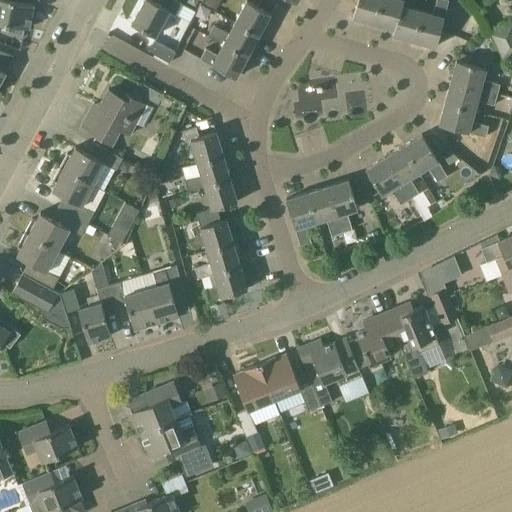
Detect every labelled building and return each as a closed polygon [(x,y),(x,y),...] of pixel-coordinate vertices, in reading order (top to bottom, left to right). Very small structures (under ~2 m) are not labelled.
[(14,0),(0,0),(0,22),(15,26),(24,27),(29,28),(33,4),(14,1),(14,0)] [(144,0),(131,24),(154,36),(168,11),(176,15),(182,4),(175,0),(150,0),(151,0),(150,0),(144,0)] [(216,9),(220,0),(205,0),(204,2),(216,9)] [(266,20),(276,2),(272,0),(260,0),(259,3),(253,0),(245,0),(234,22),(258,35),(262,38),(270,23),(266,20)] [(357,0),(352,17),(373,23),(379,0),(357,0)] [(394,29),(402,0),(379,0),(373,23),(394,29)] [(412,7),(414,1),(414,0),(402,0),(394,29),(393,35),(414,41),(422,10),(412,7)] [(435,47),(448,0),(435,0),(432,13),(422,10),(414,41),(435,47)] [(223,42),(247,55),(258,35),(234,22),(228,33),(214,25),(208,36),(222,44),(223,42)] [(511,55),(511,22),(492,32),(505,58),(511,55)] [(24,27),(15,26),(14,34),(22,36),(24,27)] [(169,63),(175,52),(154,40),(148,51),(169,63)] [(251,58),(247,55),(223,42),(222,44),(216,54),(205,48),(200,59),(235,78),(239,70),(244,73),(251,58)] [(4,71),(12,55),(0,50),(0,81),(5,72),(4,71)] [(460,54),(458,61),(469,64),(471,57),(460,54)] [(487,69),(475,66),(456,60),(450,82),(496,94),(499,84),(484,80),(487,69)] [(366,115),(363,75),(295,81),(298,121),(366,115)] [(494,104),(496,94),(450,82),(444,103),(475,111),(478,100),(494,104)] [(138,94),(153,102),(156,97),(158,92),(148,86),(147,86),(144,84),(142,86),(142,87),(138,94)] [(142,127),(152,108),(126,94),(123,98),(108,89),(95,114),(90,111),(81,126),(112,143),(119,130),(129,135),(136,123),(142,127)] [(472,122),(475,111),(444,103),(438,124),(485,137),(488,126),(472,122)] [(218,139),(216,131),(199,137),(196,126),(182,130),(185,141),(189,140),(196,163),(227,153),(223,138),(218,139)] [(447,175),(432,151),(421,134),(403,146),(419,173),(428,167),(437,181),(447,175)] [(117,167),(122,157),(92,142),(86,153),(75,147),(71,155),(67,153),(60,166),(91,183),(104,163),(114,169),(116,169),(117,167)] [(410,178),(419,173),(403,146),(384,157),(409,198),(419,192),(410,178)] [(204,186),(234,177),(234,176),(230,177),(223,156),(228,154),(227,153),(196,163),(200,175),(185,180),(187,189),(203,184),(204,186)] [(127,160),(122,157),(117,167),(124,170),(128,169),(131,162),(127,160)] [(400,204),(409,198),(384,157),(365,169),(382,196),(391,189),(400,204)] [(104,192),(91,183),(60,166),(52,180),(56,182),(52,190),(63,196),(57,207),(87,223),(94,211),(104,192)] [(489,175),(499,179),(502,173),(501,169),(493,166),(489,175)] [(217,208),(234,202),(237,202),(234,193),(239,192),(234,177),(204,186),(210,209),(195,213),(198,220),(219,214),(217,208)] [(358,210),(354,198),(348,179),(327,186),(342,232),(351,229),(346,213),(358,210)] [(331,235),(342,232),(327,186),(306,193),(316,222),(326,219),(331,235)] [(147,192),(150,202),(159,200),(155,189),(147,192)] [(305,225),(316,222),(306,193),(285,199),(300,245),(310,242),(305,225)] [(168,200),(171,208),(181,205),(178,197),(168,200)] [(140,210),(144,223),(160,218),(157,206),(140,210)] [(96,228),(87,223),(57,207),(51,218),(40,212),(36,220),(32,218),(24,232),(57,250),(58,248),(69,229),(81,235),(83,231),(92,236),(96,228)] [(226,219),(220,220),(219,214),(198,220),(206,250),(237,241),(233,225),(228,227),(226,219)] [(126,234),(112,226),(108,234),(122,241),(126,234)] [(367,234),(369,241),(370,244),(380,240),(379,238),(377,231),(367,234)] [(70,255),(58,248),(57,250),(24,232),(17,246),(21,248),(16,256),(35,266),(29,276),(58,292),(60,292),(67,287),(67,286),(57,277),(70,255)] [(500,270),(511,264),(511,235),(499,241),(497,234),(494,236),(478,243),(486,262),(495,258),(500,270)] [(213,273),(244,264),(244,263),(240,265),(233,243),(238,242),(237,241),(206,250),(210,262),(194,267),(198,277),(213,273)] [(436,264),(440,273),(443,282),(461,275),(454,256),(436,264)] [(88,342),(111,335),(105,316),(116,313),(108,285),(104,271),(103,271),(101,264),(91,271),(95,286),(96,289),(98,294),(87,298),(89,306),(78,309),(88,342)] [(217,286),(205,290),(208,300),(247,289),(244,281),(249,280),(244,264),(213,273),(217,286)] [(511,264),(500,270),(509,294),(511,292),(511,264)] [(179,315),(178,314),(190,311),(176,265),(152,272),(156,284),(146,287),(156,322),(179,315)] [(60,293),(58,292),(29,276),(23,273),(12,292),(46,311),(43,317),(61,327),(71,327),(60,293)] [(156,322),(146,287),(124,294),(120,281),(108,285),(116,313),(128,309),(134,329),(156,322)] [(457,318),(452,306),(444,288),(429,294),(435,307),(441,322),(442,325),(457,318)] [(439,344),(431,327),(425,311),(423,306),(413,309),(410,302),(397,307),(399,312),(388,316),(400,346),(411,341),(424,369),(443,361),(436,346),(439,344)] [(211,307),(215,321),(227,317),(223,303),(211,307)] [(431,327),(441,322),(435,307),(425,311),(431,327)] [(511,335),(511,315),(465,335),(472,351),(494,342),(495,342),(511,335)] [(400,346),(388,316),(377,321),(375,316),(362,321),(365,329),(356,333),(372,372),(384,367),(381,360),(391,356),(389,351),(400,346)] [(0,344),(7,335),(10,338),(16,331),(0,318),(0,344)] [(311,382),(320,406),(330,402),(323,384),(337,378),(339,385),(362,375),(346,337),(345,337),(346,341),(335,345),(334,342),(323,346),(320,338),(306,344),(313,360),(304,363),(304,361),(302,361),(311,382)] [(300,387),(295,375),(288,357),(277,361),(275,357),(259,364),(274,401),(299,391),(307,411),(320,406),(311,382),(300,387)] [(250,411),(274,401),(259,364),(243,370),(245,375),(234,379),(247,410),(249,409),(250,411)] [(182,403),(181,400),(173,381),(145,393),(149,404),(131,411),(140,434),(192,413),(188,401),(182,403)] [(222,383),(221,381),(203,388),(204,390),(209,402),(226,395),(222,383)] [(257,432),(250,411),(249,409),(247,410),(236,414),(245,437),(246,436),(257,432)] [(167,449),(173,461),(203,449),(194,427),(197,426),(192,413),(140,434),(149,456),(167,449)] [(42,462),(60,454),(78,447),(69,424),(51,432),(46,421),(18,432),(28,457),(39,453),(42,462)] [(442,427),(445,436),(457,433),(454,423),(442,427)] [(264,447),(258,432),(257,432),(246,436),(253,452),(264,447)] [(239,458),(252,453),(247,440),(234,445),(239,458)] [(0,478),(13,473),(5,453),(0,441),(0,478)] [(314,492),(314,493),(333,485),(328,472),(309,480),(310,484),(314,492)] [(82,497),(73,475),(55,482),(51,473),(24,484),(34,507),(43,503),(47,511),(82,497)] [(178,511),(179,511),(171,493),(142,505),(140,501),(123,508),(124,511),(178,511)] [(265,511),(273,509),(266,493),(250,499),(250,500),(245,502),(248,511),(265,511)]
